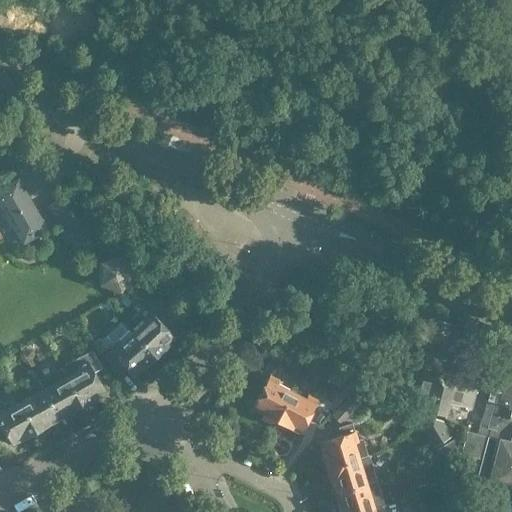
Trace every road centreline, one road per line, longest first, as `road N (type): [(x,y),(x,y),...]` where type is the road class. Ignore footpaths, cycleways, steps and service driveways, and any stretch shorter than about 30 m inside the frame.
road 1 (residential): [(291,210),(0,81)]
road 2 (residential): [(165,421),(228,336),(291,210)]
road 3 (residential): [(511,303),(291,210)]
road 4 (residential): [(0,500),(115,436),(165,421)]
road 5 (residential): [(290,511),(288,498),(269,482),(179,450)]
